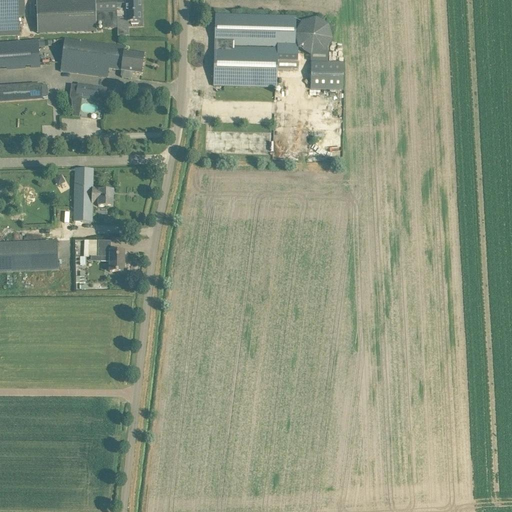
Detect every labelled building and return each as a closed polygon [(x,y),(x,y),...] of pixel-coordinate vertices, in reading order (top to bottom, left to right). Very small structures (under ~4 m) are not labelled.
[(0,0),(0,37),(20,36),(19,16),(25,16),(24,0),(0,0)] [(38,0),(39,35),(96,33),(96,29),(117,28),(117,18),(117,9),(116,1),(116,0),(38,0)] [(125,0),(126,0),(116,1),(117,9),(117,18),(117,28),(118,37),(129,37),(128,23),(131,23),(131,25),(138,25),(138,23),(140,23),(140,14),(141,14),(140,0),(125,0)] [(214,87),(276,88),(277,89),(277,70),(297,71),(298,47),(295,47),(296,18),(216,15),(214,87)] [(311,90),(343,91),(343,63),(327,63),(328,47),(333,40),(329,26),(316,18),(302,23),(296,36),(299,49),(312,56),(311,90)] [(61,72),(107,78),(108,69),(121,71),(122,71),(124,52),(125,47),(65,39),(61,72)] [(38,41),(0,43),(0,69),(7,69),(7,72),(26,71),(25,68),(31,68),(32,70),(40,70),(39,65),(38,48),(38,41)] [(122,78),(130,80),(132,78),(133,73),(141,74),(144,54),(124,52),(122,71),(121,77),(122,78)] [(0,101),(42,99),(42,98),(47,97),(47,96),(47,87),(46,85),(41,85),(41,83),(0,86),(0,101)] [(77,85),(71,84),(70,98),(71,101),(71,117),(78,118),(81,97),(82,97),(101,99),(102,87),(78,84),(77,85)] [(74,223),(92,223),(92,202),(92,189),(93,189),(93,170),(75,169),(74,223)] [(98,207),(113,208),(113,191),(99,190),(93,189),(92,189),(92,202),(98,203),(98,207)] [(0,243),(0,274),(58,272),(56,241),(0,243)] [(110,251),(111,242),(98,242),(97,258),(110,258),(110,272),(124,273),(124,252),(110,251)]
